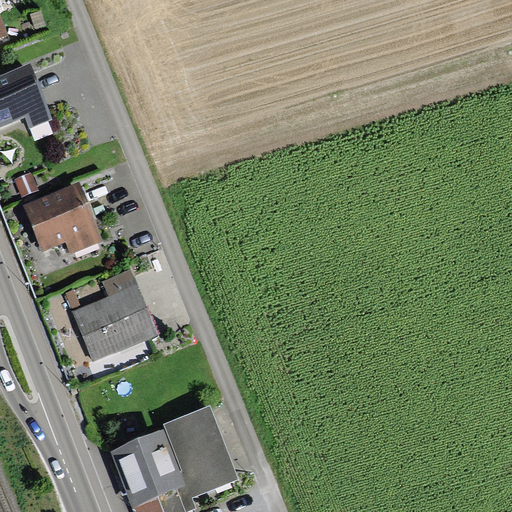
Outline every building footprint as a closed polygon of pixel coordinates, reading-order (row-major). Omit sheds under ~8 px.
[(22,8),(4,14),(14,44),(32,38),(22,8)] [(45,122),(24,71),(0,81),(0,129),(20,121),(24,131),(45,122)] [(85,187),(33,208),(50,249),(71,241),(75,251),(106,239),(85,187)] [(96,311),(69,321),(87,371),(156,345),(131,276),(89,291),(96,311)] [(183,511),(240,488),(204,405),(112,444),(141,511),(183,511)]
